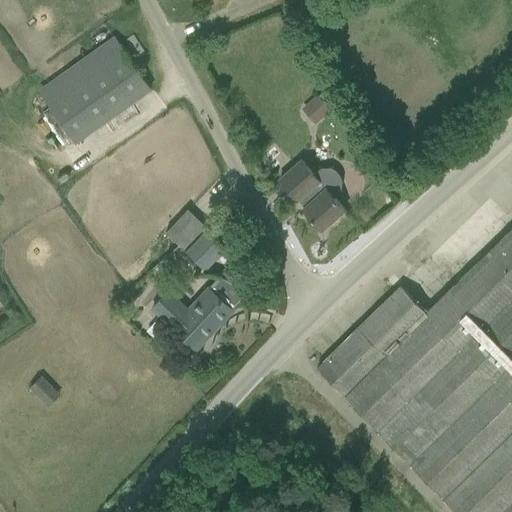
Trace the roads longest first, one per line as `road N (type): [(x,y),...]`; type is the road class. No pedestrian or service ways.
road 1 (unclassified): [(309,313),(146,0)]
road 2 (unclassified): [(309,313),(511,140)]
road 3 (unclassified): [(133,511),(309,313)]
